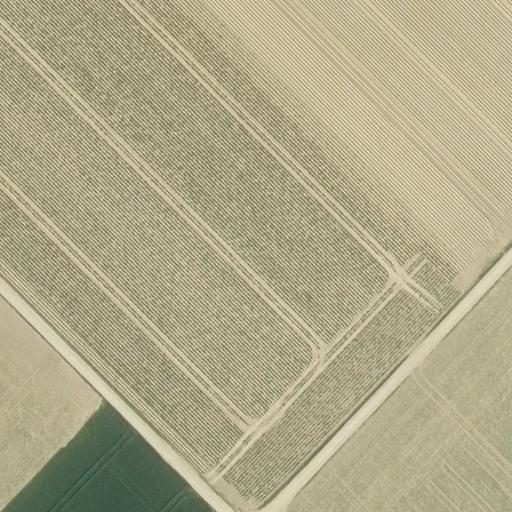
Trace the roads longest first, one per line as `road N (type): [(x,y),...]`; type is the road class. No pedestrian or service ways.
road 1 (track): [(226,511),(0,283)]
road 2 (track): [(297,511),(511,283)]
